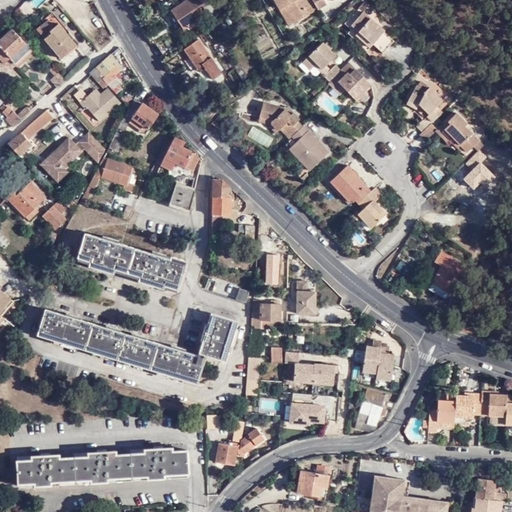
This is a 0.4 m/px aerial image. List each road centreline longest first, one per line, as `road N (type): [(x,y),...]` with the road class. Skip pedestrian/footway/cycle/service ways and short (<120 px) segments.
road 1 (residential): [(190,292),(243,311),(217,397),(33,350),(25,340),(34,302),(50,297),(89,308)]
road 2 (residential): [(348,277),(413,214),(399,145),(375,112),(378,98),(408,71),(400,52)]
road 3 (residential): [(217,511),(236,488),(293,451),(387,433)]
road 4 (tertiary): [(210,149),(348,277)]
road 5 (tertiary): [(109,0),(160,88),(210,149)]
road 6 (residential): [(190,292),(178,334),(89,308)]
road 7 (residential): [(511,458),(406,450),(387,433)]
